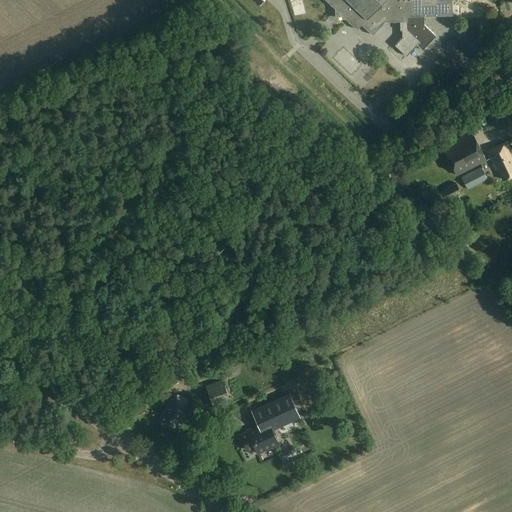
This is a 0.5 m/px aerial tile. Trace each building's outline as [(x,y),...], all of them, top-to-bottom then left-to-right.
[(325,0),(335,9),(335,13),(337,13),(340,16),(340,19),(345,19),(356,29),(361,24),(372,35),(383,23),(385,21),(386,21),(386,22),(400,21),(400,30),(402,30),(402,38),(395,46),(407,56),(417,45),(423,51),(436,36),(424,25),(424,16),(452,15),(451,0),(325,0)] [(450,40),(450,52),(462,52),(462,40),(450,40)] [(486,162),(471,132),(442,146),(447,156),(440,159),(445,169),(451,166),(456,176),(486,162)] [(511,154),(506,142),(487,151),(495,169),(497,168),(503,180),(511,175),(511,160),(509,155),(511,154)] [(488,179),(482,167),(462,177),(468,189),(488,179)] [(460,193),(455,183),(440,191),(445,200),(460,193)] [(230,404),(222,380),(206,385),(214,409),(230,404)] [(300,418),(288,393),(251,410),(258,426),(252,428),(253,429),(240,435),(247,451),(254,447),(257,454),(278,444),(272,430),(300,418)] [(186,404),(172,398),(167,408),(165,408),(160,420),(177,427),(186,404)]
